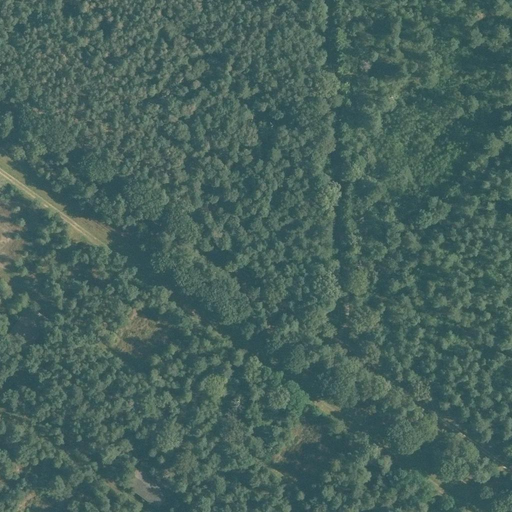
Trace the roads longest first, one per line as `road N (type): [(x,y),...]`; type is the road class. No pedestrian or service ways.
road 1 (track): [(0,107),(511,470)]
road 2 (track): [(327,0),(346,316)]
road 3 (track): [(346,316),(511,129)]
